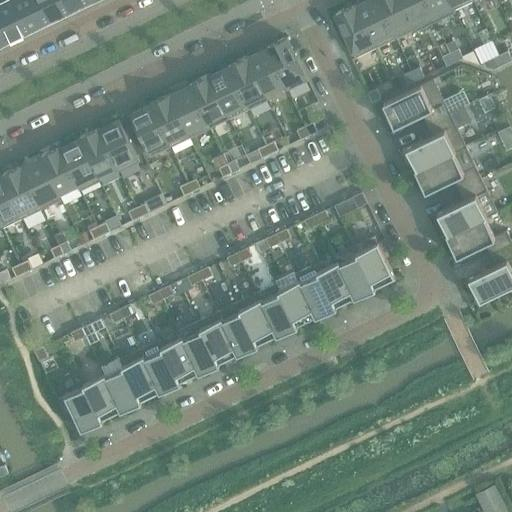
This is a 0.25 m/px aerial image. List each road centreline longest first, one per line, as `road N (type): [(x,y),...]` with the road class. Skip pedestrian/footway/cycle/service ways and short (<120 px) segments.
road 1 (residential): [(0,509),(430,294),(429,277),(295,0)]
road 2 (tertiary): [(0,128),(269,0)]
road 3 (tertiary): [(178,0),(0,85)]
